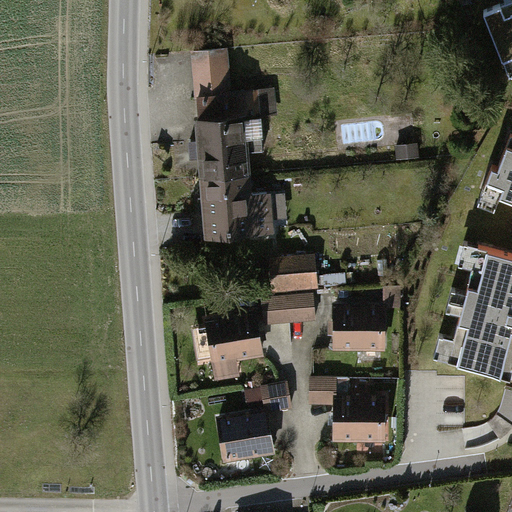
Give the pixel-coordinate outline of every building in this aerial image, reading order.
[(511,0),(509,0),(485,10),(510,75),(511,73),(511,0)] [(204,156),(205,175),(247,172),(245,150),(264,149),(261,114),(273,114),(271,91),(229,94),(226,48),(195,51),(202,139),(191,140),(192,156),(204,156)] [(493,163),(485,184),(501,191),(500,194),(511,198),(511,132),(511,133),(498,166),(493,163)] [(419,142),(396,143),(396,157),(420,155),(419,142)] [(209,232),(271,227),(268,191),(249,193),(247,172),(205,175),(207,197),(199,198),(200,210),(207,209),(209,232)] [(276,195),(277,219),(288,219),(287,194),(276,195)] [(511,367),(511,252),(479,244),(449,357),(510,374),(511,367)] [(314,255),(273,258),(275,286),(316,282),(314,255)] [(345,269),(321,271),(321,284),(346,282),(345,269)] [(400,284),(384,284),(384,301),(400,301),(400,284)] [(313,292),(288,294),(290,319),(315,317),(313,292)] [(288,294),(264,296),(266,321),(290,319),(288,294)] [(384,306),(336,305),(336,344),(384,344),(384,306)] [(214,354),(218,377),(237,374),(234,355),(262,350),(256,311),(208,319),(209,324),(194,326),(199,356),(214,354)] [(336,376),(311,376),(311,401),(336,401),(336,435),(385,436),(384,396),(336,397),(336,376)] [(288,380),(263,384),(265,398),(267,409),(292,405),(288,380)] [(263,384),(246,387),(248,400),(265,398),(263,384)] [(219,417),(226,456),(273,447),(267,409),(219,417)]
